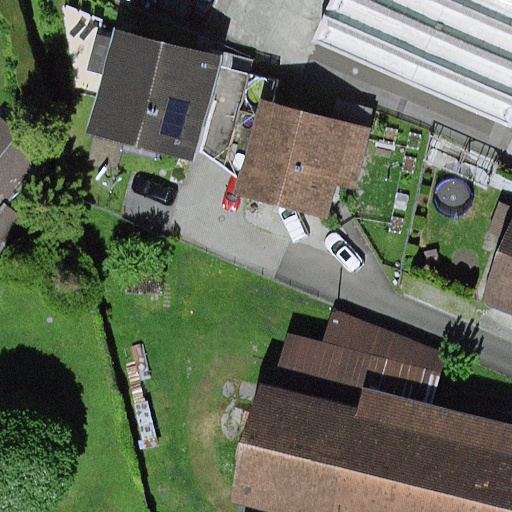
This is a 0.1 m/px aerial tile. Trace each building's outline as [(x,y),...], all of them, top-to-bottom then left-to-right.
[(511,0),(334,0),(315,46),(511,130),(511,0)] [(224,57),(115,29),(112,39),(98,35),(88,74),(103,77),(88,135),(197,162),(224,57)] [(372,129),(261,100),(236,196),(330,220),(339,187),(356,191),(372,129)] [(48,159),(1,121),(0,122),(0,271),(35,229),(8,207),(48,159)] [(511,234),(485,302),(511,312),(511,234)] [(165,268),(128,266),(127,293),(164,295),(165,268)] [(324,344),(288,335),(243,506),(265,511),(511,511),(511,424),(437,405),(450,357),(333,311),(324,344)]
